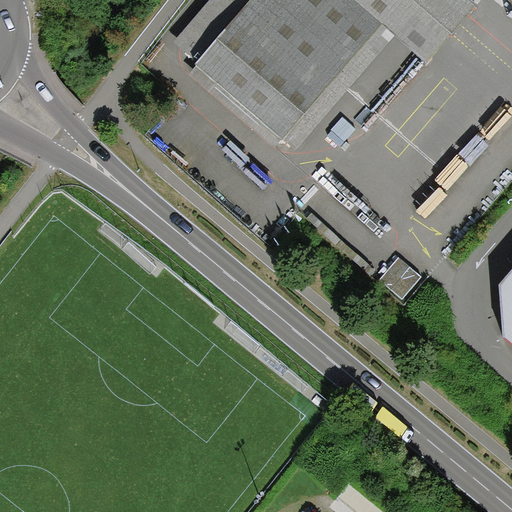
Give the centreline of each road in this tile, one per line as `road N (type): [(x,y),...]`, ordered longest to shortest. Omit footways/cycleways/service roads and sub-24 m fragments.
road 1 (primary): [(123,188),(511,509)]
road 2 (primary): [(123,188),(13,45)]
road 3 (primary): [(0,126),(123,188)]
